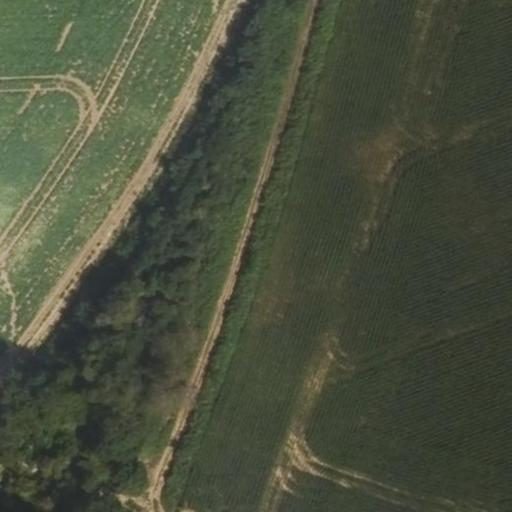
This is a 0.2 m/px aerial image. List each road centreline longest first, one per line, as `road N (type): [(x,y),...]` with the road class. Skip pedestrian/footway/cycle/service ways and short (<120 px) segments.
road 1 (track): [(162,511),(158,482),(244,240),(310,0)]
road 2 (track): [(0,368),(159,155),(238,0)]
road 3 (track): [(149,511),(0,454)]
